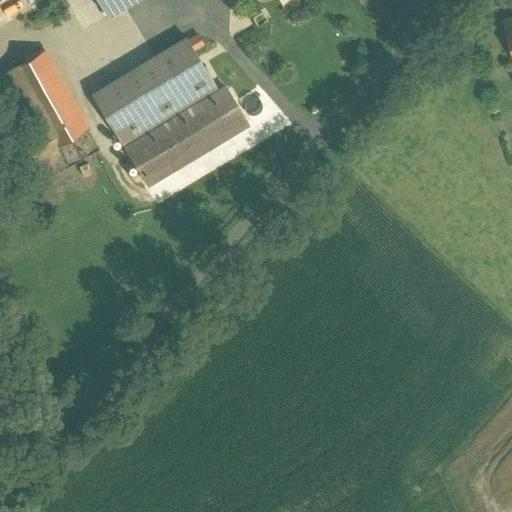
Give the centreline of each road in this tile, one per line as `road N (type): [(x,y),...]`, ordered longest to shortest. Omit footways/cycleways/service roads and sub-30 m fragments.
road 1 (unclassified): [(0,464),(315,153)]
road 2 (unclassified): [(315,153),(465,0)]
road 3 (unclassified): [(315,153),(208,11)]
